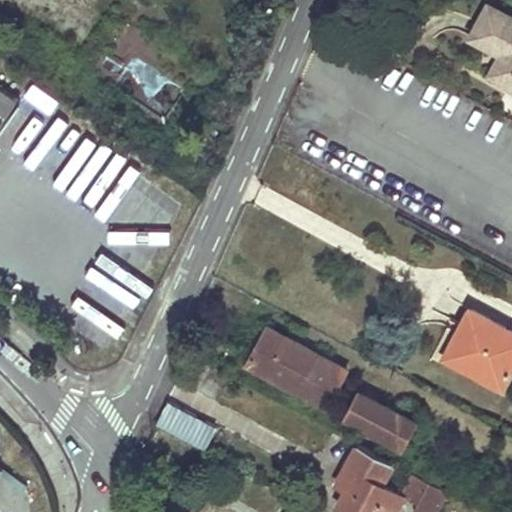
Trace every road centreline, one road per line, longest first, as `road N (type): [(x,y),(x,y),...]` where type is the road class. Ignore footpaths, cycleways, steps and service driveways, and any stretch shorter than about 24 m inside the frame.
road 1 (residential): [(105,473),(315,0)]
road 2 (residential): [(0,346),(65,413),(105,473)]
